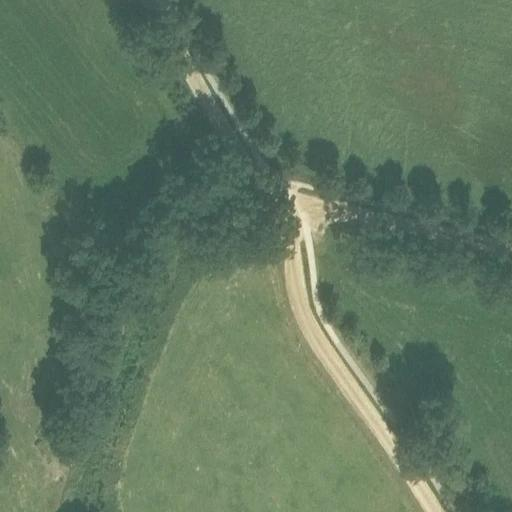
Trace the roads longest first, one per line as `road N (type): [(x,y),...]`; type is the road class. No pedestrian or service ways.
road 1 (track): [(253,161),(202,191),(159,232),(62,468)]
road 2 (track): [(278,194),(299,312),(432,511)]
road 3 (track): [(278,194),(242,166),(140,0)]
road 4 (track): [(511,250),(278,194)]
